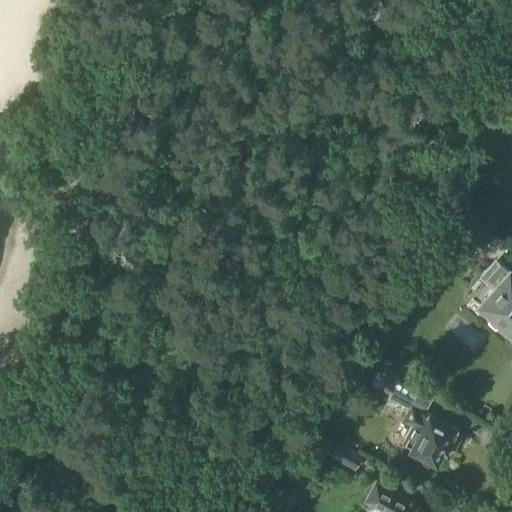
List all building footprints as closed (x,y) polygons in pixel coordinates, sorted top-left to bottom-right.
[(473,213),(459,232),(485,253),(499,234),(473,213)] [(488,320),(495,327),(505,322),(511,328),(511,271),(499,260),(486,275),(497,284),(482,302),(491,310),(488,320)] [(407,433),(414,437),(410,444),(437,458),(446,441),(453,445),(462,428),(426,409),(433,396),(380,367),(372,381),(391,391),(389,395),(409,406),(402,418),(412,424),(407,433)] [(364,453),(317,427),(309,443),(355,468),(364,453)] [(428,511),(426,511),(429,505),(409,494),(408,495),(376,477),(364,499),(385,510),(383,511),(428,511)]
